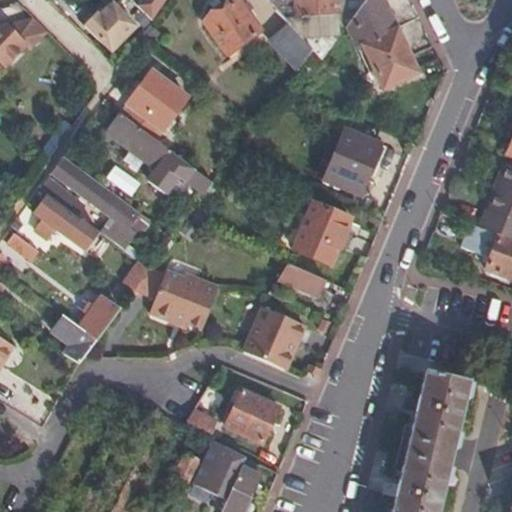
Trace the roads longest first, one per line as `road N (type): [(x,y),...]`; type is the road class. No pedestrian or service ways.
road 1 (residential): [(357,408),(201,353),(154,369),(96,371),(43,461),(21,476),(0,474)]
road 2 (residential): [(381,307),(469,67)]
road 3 (residential): [(470,511),(510,338)]
road 4 (residential): [(510,338),(381,307)]
